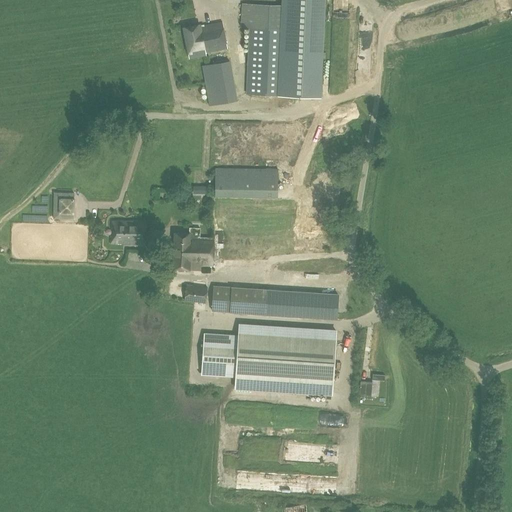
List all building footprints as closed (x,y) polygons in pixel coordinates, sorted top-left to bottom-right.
[(250,27),(247,94),(320,97),(324,0),(283,0),(284,5),(242,3),(241,26),(250,27)] [(233,47),(228,21),(200,26),(200,24),(183,27),(189,58),(206,55),(205,53),(233,47)] [(238,101),(231,60),(212,64),(220,104),(238,101)] [(216,168),(215,197),(278,198),(278,169),(216,168)] [(208,186),(192,186),(192,196),(208,197),(208,186)] [(54,192),(53,219),(73,219),(74,193),(54,192)] [(294,250),(295,200),(215,199),(214,238),(200,237),(200,232),(192,231),(192,226),(186,226),(186,233),(174,232),(173,270),(189,270),(200,270),(200,266),(213,266),(213,259),(241,259),(241,249),(294,250)] [(145,246),(146,221),(111,221),(110,243),(136,244),(135,246),(145,246)] [(213,287),(208,287),(186,284),(184,300),(206,303),(206,297),(212,297),(211,311),(267,315),(268,289),(213,285),(213,287)] [(236,376),(235,387),(332,394),(336,331),(239,323),(238,336),(204,334),(202,374),(236,376)]
